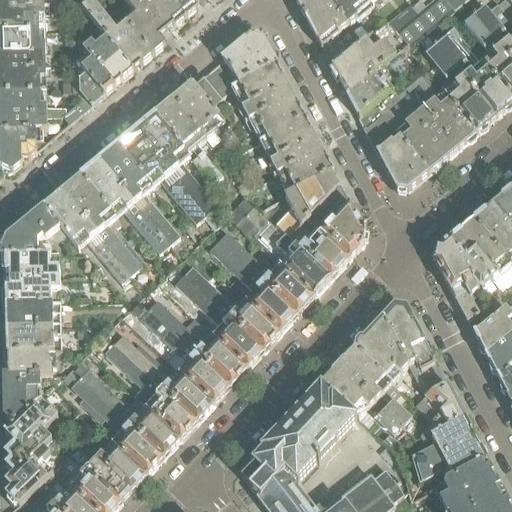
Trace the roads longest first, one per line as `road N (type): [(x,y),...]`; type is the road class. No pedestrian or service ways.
road 1 (residential): [(267,0),(19,202),(0,206)]
road 2 (residential): [(197,474),(399,253)]
road 3 (residential): [(399,253),(267,0)]
road 4 (residential): [(511,460),(399,253)]
road 5 (residential): [(399,253),(511,155)]
